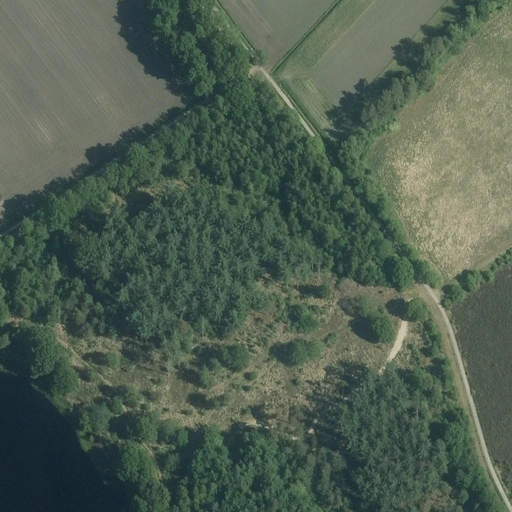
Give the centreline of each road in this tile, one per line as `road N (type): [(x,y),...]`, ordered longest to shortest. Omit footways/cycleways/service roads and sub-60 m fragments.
road 1 (track): [(257,75),(434,309),(504,511)]
road 2 (track): [(0,245),(257,75),(199,0)]
